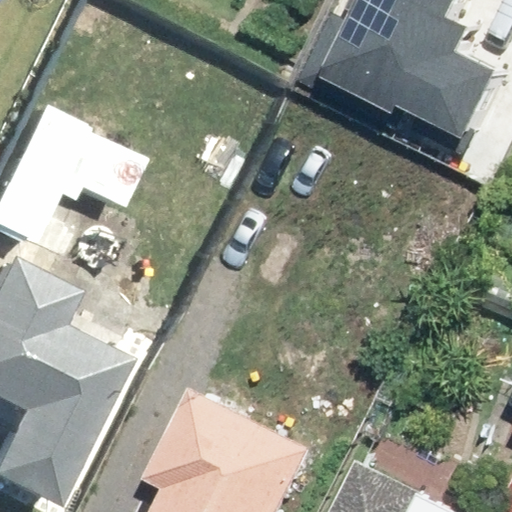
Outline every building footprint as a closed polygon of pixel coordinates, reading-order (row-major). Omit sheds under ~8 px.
[(355,0),(321,78),(468,143),(500,72),(453,52),(476,0),(355,0)] [(140,164),(32,110),(0,174),(0,233),(64,266),(84,227),(37,204),(48,182),(115,215),(140,164)] [(470,174),(432,157),(398,232),(436,249),(470,174)] [(328,223),(257,185),(214,265),(284,303),(328,223)] [(0,492),(24,508),(113,370),(0,297),(0,424),(1,425),(0,426),(0,492)] [(157,511),(280,511),(307,451),(185,397),(148,478),(169,487),(157,511)] [(420,511),(426,501),(348,463),(323,511),(420,511)]
